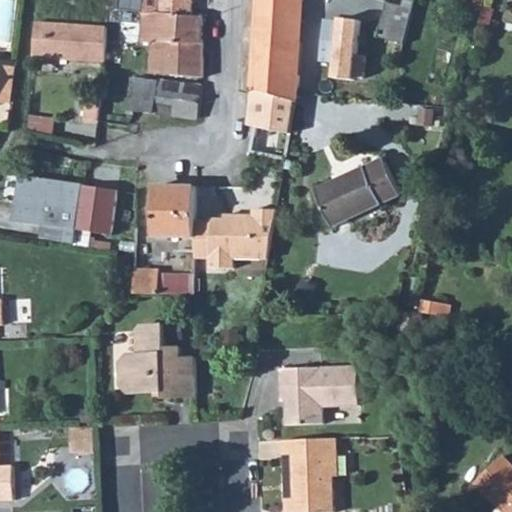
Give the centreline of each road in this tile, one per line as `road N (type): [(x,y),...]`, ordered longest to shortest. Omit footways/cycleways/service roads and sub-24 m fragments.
road 1 (residential): [(144,151),(203,139),(226,123),(232,0)]
road 2 (residential): [(242,511),(239,443),(120,447)]
